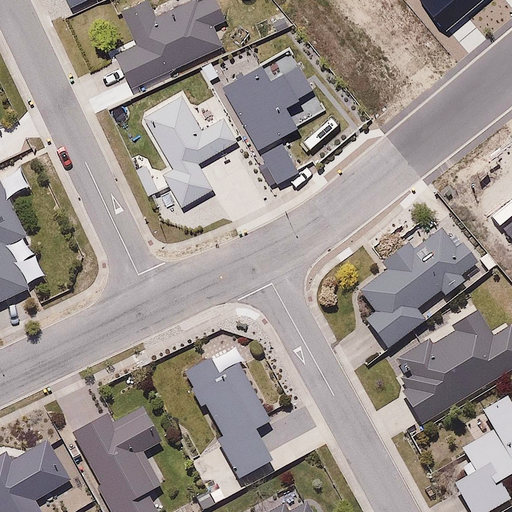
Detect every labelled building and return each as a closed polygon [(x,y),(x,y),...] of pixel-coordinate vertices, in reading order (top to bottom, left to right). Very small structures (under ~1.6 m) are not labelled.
[(69,0),(73,8),(89,0),(69,0)] [(212,23),(225,17),(217,0),(204,0),(202,1),(200,0),(184,0),(158,12),(152,0),(147,0),(121,12),(130,31),(136,44),(112,55),(128,89),(222,45),(212,23)] [(419,0),(448,31),(483,0),(419,0)] [(259,146),(279,181),(299,167),(280,134),(301,122),(291,102),(316,87),(300,63),(275,78),(266,61),(223,82),(256,146),(259,146)] [(185,93),(146,113),(174,170),(165,176),(179,204),(216,188),(201,161),(240,139),(226,115),(202,127),(185,93)] [(9,249),(25,242),(0,186),(0,307),(29,295),(9,249)] [(376,312),(364,321),(384,350),(424,321),(415,308),(439,291),(445,299),(465,284),(461,277),(479,265),(464,244),(458,248),(445,230),(417,251),(409,239),(381,260),(389,271),(361,291),(376,312)] [(423,337),(392,355),(412,389),(401,396),(419,428),(511,374),(511,326),(511,324),(494,334),(480,310),(453,326),(456,332),(429,348),(423,337)] [(220,437),(213,441),(235,486),(274,467),(256,432),(271,424),(233,347),(180,374),(199,413),(207,409),(220,437)] [(465,511),(488,511),(511,498),(501,482),(511,474),(511,408),(506,399),(485,413),(496,431),(463,452),(476,472),(450,488),(465,511)] [(146,451),(162,443),(148,416),(116,431),(108,416),(72,434),(110,511),(156,511),(147,493),(163,485),(146,451)] [(16,444),(0,449),(0,508),(2,511),(42,511),(30,485),(64,475),(45,433),(16,444)]
